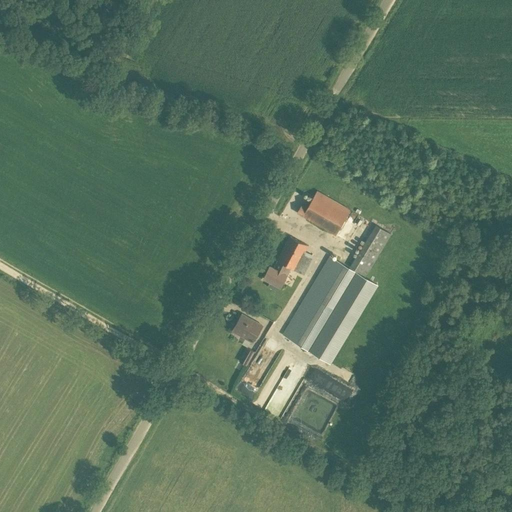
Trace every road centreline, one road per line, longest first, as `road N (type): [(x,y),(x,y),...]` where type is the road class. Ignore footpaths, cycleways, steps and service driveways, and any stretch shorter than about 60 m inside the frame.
road 1 (tertiary): [(93,511),(383,0)]
road 2 (track): [(0,266),(422,511)]
